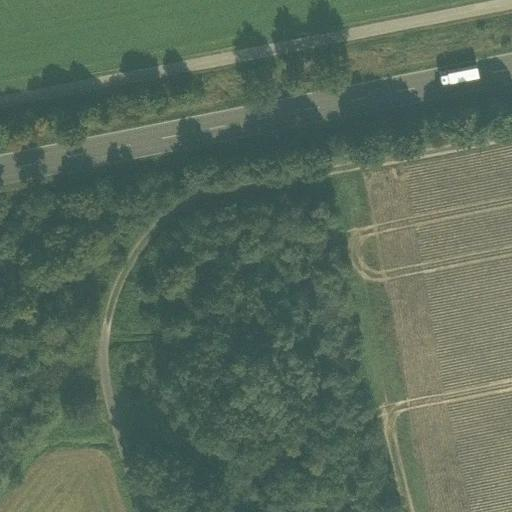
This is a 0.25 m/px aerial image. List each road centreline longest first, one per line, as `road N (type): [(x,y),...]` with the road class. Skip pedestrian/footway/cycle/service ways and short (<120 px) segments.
road 1 (track): [(143,511),(103,385),(103,332),(139,240),(202,200),(511,139)]
road 2 (track): [(511,2),(0,103)]
road 3 (primary): [(0,170),(511,70)]
